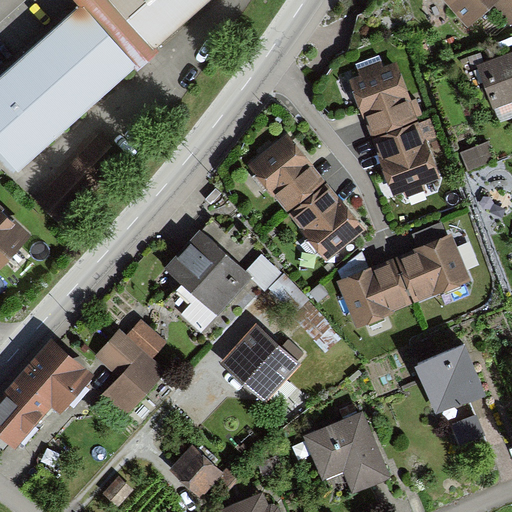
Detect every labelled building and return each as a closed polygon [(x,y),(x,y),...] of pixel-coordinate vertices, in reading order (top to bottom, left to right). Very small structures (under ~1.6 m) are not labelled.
[(73,0),(81,8),(0,79),(0,155),(15,173),(135,67),(139,70),(161,51),(158,48),(212,0),(73,0)] [(511,0),(447,0),(466,21),(490,0),(491,0),(509,21),(511,18),(511,0)] [(511,47),(477,62),(494,104),(511,97),(511,47)] [(371,134),(418,116),(395,56),(348,74),(371,134)] [(418,116),(371,134),(393,191),(439,174),(418,116)] [(99,131),(36,201),(60,222),(122,152),(99,131)] [(289,207),(325,178),(287,132),(252,160),(289,207)] [(490,139),(461,150),(468,168),(497,158),(490,139)] [(325,178),(289,207),(327,253),(363,225),(325,178)] [(0,260),(31,227),(0,197),(0,260)] [(217,311),(252,274),(200,225),(184,241),(165,262),(217,311)] [(393,254),(411,296),(469,272),(450,229),(393,254)] [(280,266),(264,252),(248,268),(264,283),(280,266)] [(411,296),(393,254),(338,277),(356,320),(411,296)] [(329,323),(285,272),(270,284),(314,336),(329,323)] [(165,340),(141,317),(128,331),(152,354),(165,340)] [(257,322),(226,356),(265,392),(296,358),(257,322)] [(100,391),(124,413),(166,367),(120,325),(95,352),(118,372),(100,391)] [(92,366),(52,330),(0,388),(0,429),(14,441),(36,416),(52,398),(59,404),(92,366)] [(469,358),(462,343),(418,362),(438,408),(482,389),(469,358)] [(375,435),(363,406),(306,429),(325,476),(346,468),(353,484),(389,469),(375,435)] [(475,410),(451,421),(461,441),(484,429),(475,410)] [(172,465),(201,491),(222,468),(193,442),(172,465)] [(117,502),(132,486),(118,473),(104,488),(117,502)] [(282,511),(279,502),(272,499),(269,500),(263,486),(218,505),(220,511),(282,511)]
